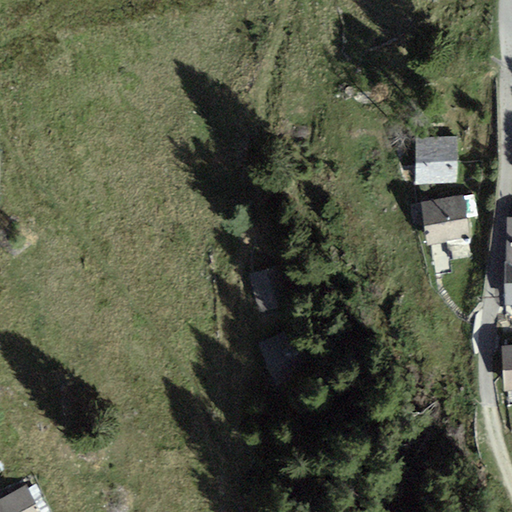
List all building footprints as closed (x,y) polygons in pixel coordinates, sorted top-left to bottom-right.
[(455,141),(416,143),(417,189),(456,188),(455,141)] [(463,201),(423,208),(430,251),(470,245),(463,201)] [(287,270),(253,279),(261,312),(295,303),(287,270)] [(300,331),(260,350),(277,387),(318,368),(300,331)] [(40,511),(31,491),(0,505),(0,511),(40,511)]
